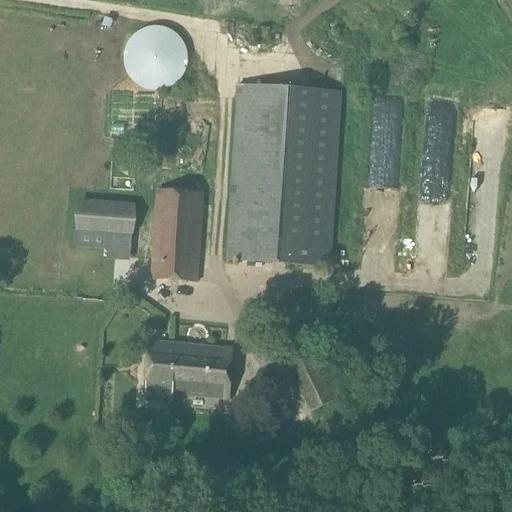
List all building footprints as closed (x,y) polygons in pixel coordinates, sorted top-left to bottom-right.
[(124,56),(124,63),(126,69),(128,76),(132,82),(137,86),(143,89),(149,92),(155,93),(161,93),(166,92),(172,90),(177,87),(182,83),(186,78),(189,72),(191,65),(191,59),(191,52),(188,46),(185,40),(180,34),(175,30),(169,28),(162,26),(156,26),(150,27),(142,30),(137,33),(132,38),(129,42),(126,49),(124,56)] [(332,268),(342,92),(236,85),(226,261),(332,268)] [(156,190),(150,281),(198,284),(205,194),(156,190)] [(133,206),(113,205),(81,203),(78,232),(100,233),(112,234),(111,251),(110,257),(129,258),(133,206)] [(139,306),(139,298),(129,298),(129,306),(139,306)] [(229,401),(234,351),(149,341),(146,401),(171,404),(172,395),(229,401)] [(283,356),(311,414),(351,394),(331,352),(318,357),(311,342),(283,356)] [(332,417),(311,429),(316,452),(339,454),(348,431),(332,417)]
